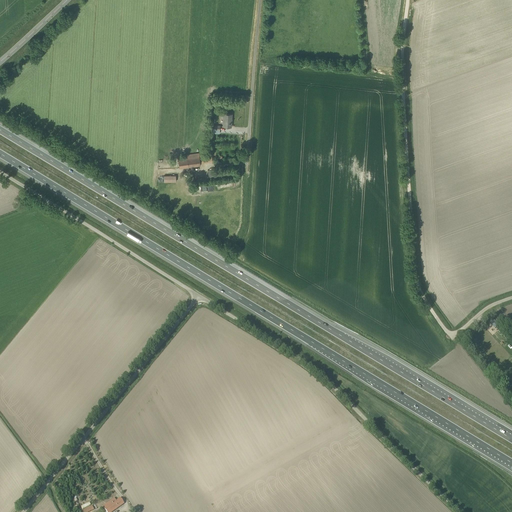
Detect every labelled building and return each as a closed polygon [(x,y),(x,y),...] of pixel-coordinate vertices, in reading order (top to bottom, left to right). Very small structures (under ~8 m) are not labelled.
[(224,114),(223,126),(231,127),(232,114),(224,114)] [(210,153),(199,154),(199,153),(184,155),(185,159),(178,160),(179,168),(201,165),(200,162),(212,161),(211,155),(210,153)] [(235,167),(208,170),(209,180),(236,176),(235,167)] [(498,326),(496,323),(493,319),(490,322),(495,328),(498,326)] [(116,501),(114,499),(103,507),(106,511),(111,511),(123,504),(120,498),(116,501)]
